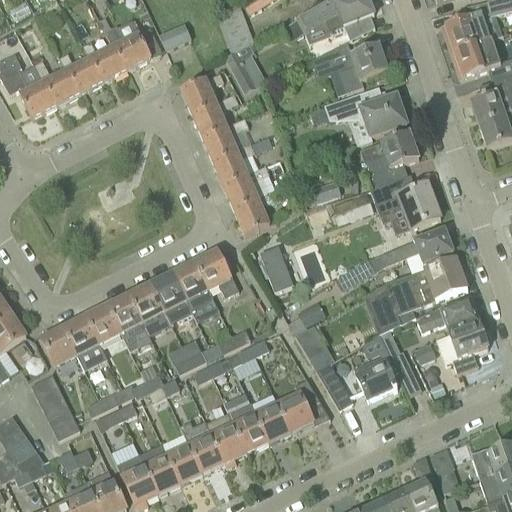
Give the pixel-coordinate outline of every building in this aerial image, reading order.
[(262,0),(242,12),(248,21),(281,0),(262,0)] [(364,0),(361,0),(335,10),(333,4),(295,25),(303,40),(329,26),(339,22),(343,33),(373,21),(364,0)] [(467,24),(440,33),(440,35),(444,33),(447,41),(443,42),(449,60),(453,59),(491,46),(491,45),(501,42),(495,22),(511,16),(511,1),(464,14),(467,24)] [(0,10),(0,34),(12,29),(3,9),(0,10)] [(253,49),(240,14),(229,18),(229,20),(223,22),(223,23),(217,26),(231,60),(253,49)] [(58,28),(51,15),(39,21),(46,34),(58,28)] [(131,27),(113,36),(105,41),(112,54),(114,53),(127,77),(162,59),(150,35),(138,41),(131,27)] [(190,46),(183,32),(159,42),(165,57),(190,46)] [(449,60),(455,78),(459,76),(460,80),(456,82),(458,87),(500,73),(491,46),(453,59),(449,60)] [(114,53),(112,54),(97,62),(90,48),(81,53),(88,66),(91,65),(104,89),(127,77),(114,53)] [(378,52),(350,62),(346,49),(311,67),(318,86),(330,82),(337,103),(362,94),(359,88),(387,78),(378,52)] [(250,52),(243,56),(246,62),(253,58),(250,52)] [(91,65),(88,66),(74,74),(67,60),(58,65),(65,78),(68,77),(80,101),(104,89),(91,65)] [(21,75),(14,61),(0,68),(0,86),(9,102),(18,98),(32,126),(57,113),(45,89),(42,90),(28,97),(17,77),(21,75)] [(51,86),(44,72),(42,68),(33,72),(42,90),(45,89),(57,113),(80,101),(68,77),(65,78),(51,86)] [(244,71),(231,78),(244,101),(256,94),(244,71)] [(208,95),(222,89),(219,80),(180,97),(191,123),(216,112),(215,110),(208,95)] [(511,80),(478,93),(482,104),(470,108),(478,132),(511,120),(511,96),(511,95),(511,80)] [(216,112),(191,123),(202,147),(226,136),(225,133),(219,118),(237,110),(233,101),(215,110),(216,112)] [(323,113),(328,128),(358,126),(360,131),(364,130),(370,144),(406,132),(396,103),(359,116),(355,102),(323,113)] [(511,120),(478,132),(486,156),(511,146),(511,120)] [(243,125),(225,133),(226,136),(202,147),(212,171),(237,160),(236,157),(229,142),(247,135),(243,125)] [(365,155),(359,157),(363,170),(369,167),(384,162),(389,176),(373,181),(370,182),(375,196),(407,183),(403,171),(418,166),(409,139),(365,155)] [(237,160),(212,171),(223,195),(247,184),(246,181),(239,166),(253,160),(250,151),(236,157),(237,160)] [(264,173),(246,181),(247,184),(223,195),(233,218),(258,208),(257,205),(250,190),(268,182),(264,173)] [(380,210),(374,212),(379,224),(400,216),(408,238),(440,226),(427,192),(415,197),(408,182),(375,196),(380,210)] [(344,187),(344,199),(357,199),(357,187),(344,187)] [(339,202),(335,189),(310,197),(315,210),(339,202)] [(275,197),(257,205),(258,208),(233,218),(244,243),(269,232),(261,214),(279,206),(275,197)] [(373,219),(366,200),(329,212),(336,232),(373,219)] [(391,257),(379,262),(384,274),(406,264),(418,259),(422,271),(452,260),(444,237),(391,257)] [(278,253),(259,260),(274,299),(292,292),(278,253)] [(216,258),(194,269),(207,297),(218,292),(224,305),(238,298),(231,284),(229,285),(216,258)] [(455,265),(387,290),(364,304),(378,342),(379,344),(389,338),(389,337),(414,324),(411,317),(467,297),(455,265)] [(341,301),(374,282),(366,268),(334,287),(333,287),(341,301)] [(211,304),(207,297),(194,269),(172,280),(190,317),(204,310),(203,308),(211,304)] [(172,280),(150,291),(170,332),(192,321),(190,317),(172,280)] [(170,332),(150,291),(128,302),(149,342),(170,332)] [(149,342),(128,302),(106,313),(120,341),(130,358),(136,355),(134,342),(145,337),(148,343),(149,342)] [(0,305),(0,330),(11,322),(0,305)] [(470,308),(451,315),(428,323),(417,328),(421,338),(433,333),(444,329),(448,342),(478,331),(470,308)] [(317,309),(297,320),(305,334),(324,323),(317,309)] [(106,313),(85,324),(106,367),(107,366),(99,351),(120,341),(106,313)] [(0,360),(25,343),(11,322),(0,330),(0,360)] [(106,367),(85,324),(63,335),(77,362),(76,363),(84,378),(106,367)] [(487,355),(478,331),(448,342),(457,365),(452,368),(456,381),(476,373),(472,361),(487,355)] [(326,356),(313,333),(295,344),(309,367),(326,356)] [(77,362),(63,335),(40,346),(54,374),(76,363),(77,362)] [(231,344),(236,354),(249,348),(245,338),(231,344)] [(389,338),(379,344),(390,363),(396,378),(409,373),(402,358),(400,359),(389,338)] [(231,344),(216,352),(221,361),(236,354),(231,344)] [(250,354),(254,364),(268,357),(263,348),(250,354)] [(435,366),(429,351),(413,357),(419,372),(435,366)] [(254,364),(250,354),(237,360),(241,370),(254,364)] [(201,359),(187,366),(191,376),(205,369),(201,359)] [(385,371),(384,372),(381,363),(353,376),(357,384),(356,385),(367,408),(392,397),(393,398),(396,397),(393,390),(400,387),(394,375),(388,378),(385,371)] [(179,382),(191,376),(187,366),(174,372),(179,382)] [(0,389),(9,383),(0,369),(0,389)] [(210,385),(224,379),(219,369),(205,375),(210,385)] [(352,409),(329,371),(316,378),(339,417),(352,409)] [(210,385),(205,375),(193,382),(197,391),(210,385)] [(36,403),(57,393),(52,382),(30,392),(36,403)] [(162,392),(158,383),(145,390),(149,400),(161,394),(162,393),(162,392)] [(162,393),(161,394),(166,403),(178,397),(174,387),(162,392),(162,393)] [(295,392),(300,401),(277,412),(290,440),(313,429),(306,415),(319,409),(306,387),(295,392)] [(440,388),(429,392),(433,403),(445,399),(440,388)] [(145,390),(133,396),(131,393),(121,397),(126,407),(135,403),(136,406),(148,401),(149,400),(145,390)] [(57,393),(36,403),(41,415),(63,404),(57,393)] [(161,394),(149,400),(148,401),(152,410),(166,403),(161,394)] [(121,397),(113,402),(100,408),(104,418),(126,407),(121,397)] [(68,415),(63,404),(41,415),(47,426),(68,415)] [(104,418),(100,408),(86,414),(91,424),(104,418)] [(268,450),(255,422),(249,410),(227,421),(246,461),(268,450)] [(118,417),(123,427),(136,421),(131,411),(118,417)] [(290,440),(277,412),(255,422),(268,450),(290,440)] [(73,425),(68,415),(47,426),(52,436),(73,425)] [(118,417),(105,424),(110,434),(123,427),(118,417)] [(246,461),(227,421),(205,431),(211,443),(224,471),(226,475),(235,471),(233,466),(246,461)] [(11,424),(0,431),(0,446),(18,434),(11,424)] [(73,425),(52,436),(58,448),(79,437),(73,425)] [(25,444),(18,434),(0,446),(0,447),(7,457),(25,444)] [(211,443),(188,453),(202,481),(224,471),(211,443)] [(25,444),(7,457),(14,468),(14,467),(16,470),(35,458),(25,444)] [(511,450),(487,459),(486,456),(470,461),(479,488),(511,476),(511,450)] [(161,452),(139,462),(157,502),(179,492),(166,463),(161,452)] [(188,453),(166,463),(179,492),(202,481),(188,453)] [(459,495),(452,476),(445,455),(430,462),(443,500),(459,495)] [(7,457),(0,461),(0,476),(14,468),(7,457)] [(87,457),(73,463),(78,473),(91,467),(87,457)] [(44,471),(35,458),(16,470),(21,481),(26,478),(40,471),(40,472),(44,471)] [(78,473),(73,463),(71,459),(58,465),(65,479),(78,473)] [(139,462),(116,472),(134,511),(135,511),(157,502),(139,462)] [(14,468),(0,476),(0,488),(1,491),(16,484),(21,481),(16,470),(14,467),(14,468)] [(49,468),(44,471),(40,472),(40,471),(26,478),(31,488),(53,477),(49,468)] [(511,476),(479,488),(487,511),(511,501),(511,476)] [(12,486),(16,495),(31,488),(26,478),(21,481),(16,484),(12,486)] [(123,511),(113,489),(108,478),(85,489),(86,490),(90,499),(96,511),(123,511)] [(436,511),(425,487),(403,498),(409,511),(436,511)] [(96,511),(90,499),(86,490),(64,500),(68,510),(68,511),(96,511)] [(409,511),(403,498),(381,508),(383,511),(409,511)] [(511,511),(511,501),(487,511),(511,511)] [(445,511),(455,511),(453,503),(444,506),(445,511)]
